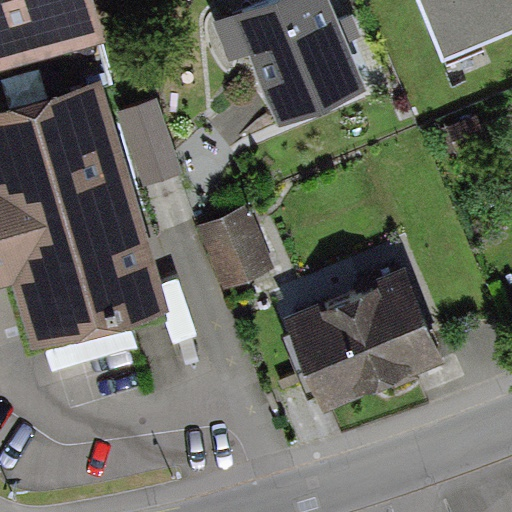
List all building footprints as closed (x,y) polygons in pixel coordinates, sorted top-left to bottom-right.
[(0,0),(0,87),(100,57),(105,71),(115,68),(100,21),(110,18),(104,0),(0,0)] [(279,116),(366,80),(333,0),(249,0),(215,14),(231,53),(249,45),(279,116)] [(511,0),(425,0),(447,48),(511,20),(511,0)] [(134,311),(174,299),(105,71),(100,57),(0,87),(0,268),(13,265),(36,338),(47,335),(55,363),(142,337),(134,311)] [(183,163),(158,90),(119,103),(145,176),(183,163)] [(449,121),(459,147),(489,136),(479,110),(449,121)] [(198,220),(224,284),(276,262),(249,199),(198,220)] [(325,400),(447,350),(407,254),(285,304),(325,400)]
